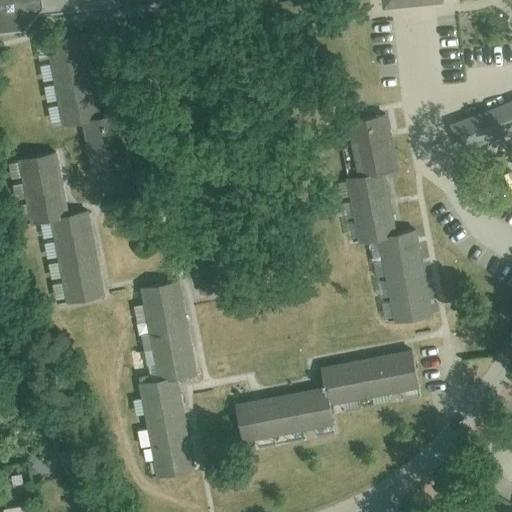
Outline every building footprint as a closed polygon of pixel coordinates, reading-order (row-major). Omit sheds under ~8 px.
[(0,0),(0,34),(44,30),(43,11),(41,0),(0,0)] [(41,0),(43,11),(120,3),(119,0),(41,0)] [(83,37),(48,42),(58,113),(82,109),(92,178),(130,173),(120,109),(94,113),(83,37)] [(511,102),(445,126),(455,154),(511,133),(511,102)] [(385,242),(397,322),(430,317),(418,231),(392,235),(383,172),(400,170),(391,111),(353,116),(362,175),(345,178),(356,246),(385,242)] [(52,220),(69,297),(103,289),(86,214),(68,218),(53,148),(18,155),(33,224),(52,220)] [(140,386),(156,476),(193,470),(178,388),(197,378),(181,285),(146,291),(162,382),(140,386)] [(415,388),(409,358),(321,376),(323,388),(232,406),(239,439),(332,421),(328,405),(415,388)]
